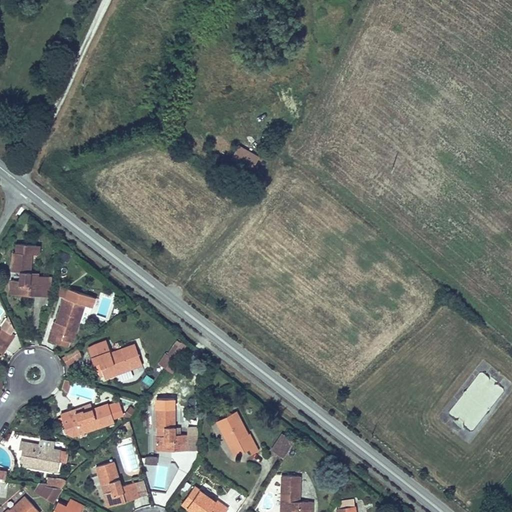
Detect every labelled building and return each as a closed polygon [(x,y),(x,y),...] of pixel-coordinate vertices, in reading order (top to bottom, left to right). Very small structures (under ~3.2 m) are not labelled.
[(229,159),(251,171),(259,156),(237,144),(229,159)] [(11,301),(44,305),(46,288),(31,287),(34,260),(16,258),(14,279),(21,280),(21,287),(12,286),(11,301)] [(63,306),(66,295),(59,293),(56,304),(61,305),(63,306)] [(73,350),(83,311),(90,313),(93,302),(66,295),(63,306),(61,305),(55,330),(52,330),(47,348),(54,349),(55,346),(73,350)] [(11,322),(4,332),(13,338),(16,333),(11,322)] [(13,338),(4,332),(0,338),(0,343),(11,350),(17,341),(13,338)] [(445,333),(434,345),(446,356),(457,343),(445,333)] [(174,338),(158,365),(173,374),(189,347),(174,338)] [(0,366),(11,350),(0,343),(0,366)] [(105,382),(141,365),(131,344),(107,356),(102,345),(85,353),(93,371),(98,368),(105,382)] [(66,366),(83,359),(78,349),(62,356),(66,366)] [(422,382),(433,369),(422,360),(411,373),(422,382)] [(482,370),(448,412),(472,431),(505,389),(482,370)] [(145,374),(142,380),(150,385),(154,379),(145,374)] [(67,393),(71,381),(64,379),(62,388),(64,392),(67,393)] [(377,381),(367,394),(380,404),(390,390),(377,381)] [(78,440),(112,426),(105,408),(80,417),(78,412),(65,418),(70,431),(73,429),(78,440)] [(158,453),(190,452),(190,437),(176,437),(175,411),(155,412),(156,432),(165,431),(165,440),(158,440),(158,453)] [(258,457),(237,416),(217,427),(235,462),(246,456),(249,462),(258,457)] [(488,440),(499,426),(486,416),(475,431),(488,440)] [(20,466),(54,474),(58,452),(54,451),(56,441),(44,438),(43,441),(42,446),(37,445),(19,441),(17,450),(23,452),(20,466)] [(283,466),(294,450),(283,442),(272,458),(283,466)] [(64,462),(68,451),(62,450),(59,460),(64,462)] [(143,470),(155,471),(156,456),(145,455),(143,470)] [(116,462),(98,467),(103,487),(110,486),(112,495),(106,497),(108,508),(140,501),(136,485),(122,488),(116,462)] [(37,481),(32,491),(54,502),(65,481),(49,473),(44,484),(37,481)] [(301,506),(302,483),(282,482),(281,501),(288,501),(288,508),(281,508),(280,511),(312,511),(313,507),(301,506)] [(196,487),(183,505),(193,511),(226,511),(229,507),(196,487)] [(37,511),(25,497),(9,510),(8,508),(2,511),(37,511)] [(52,511),(78,511),(71,509),(57,502),(52,511)] [(80,511),(84,506),(74,502),(71,509),(78,511),(80,511)]
